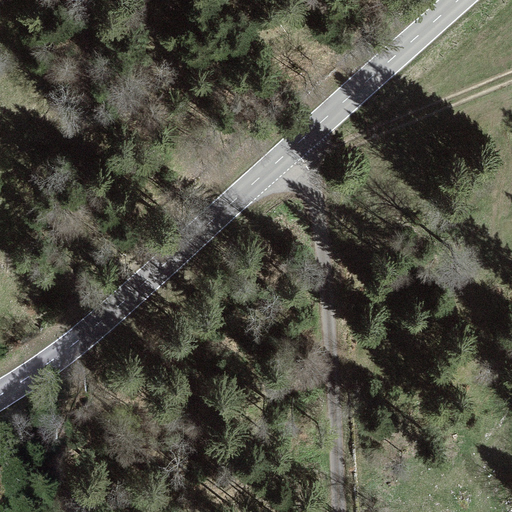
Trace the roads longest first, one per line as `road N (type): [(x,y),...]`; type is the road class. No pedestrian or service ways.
road 1 (secondary): [(0,394),(116,307),(455,0)]
road 2 (track): [(299,140),(319,199),(339,511)]
road 3 (track): [(299,140),(350,144),(511,77)]
